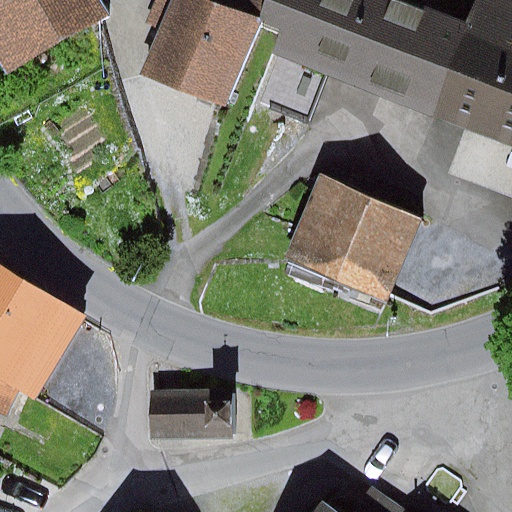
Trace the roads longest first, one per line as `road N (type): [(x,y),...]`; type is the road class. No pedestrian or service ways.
road 1 (unclassified): [(511,246),(349,154),(319,151),(185,269),(149,326)]
road 2 (residential): [(436,356),(376,425),(140,487)]
road 3 (tertiary): [(436,356),(353,366),(281,361),(149,326)]
road 4 (tertiary): [(149,326),(43,255),(0,207)]
road 5 (residential): [(436,356),(491,450),(510,511)]
road 6 (residential): [(149,326),(133,355),(132,456),(140,487)]
